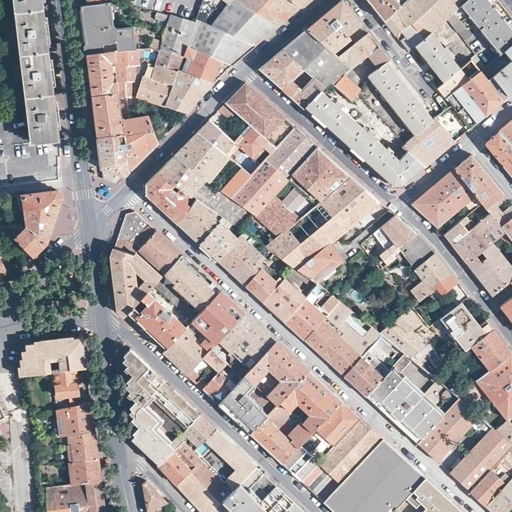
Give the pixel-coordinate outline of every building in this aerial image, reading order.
[(46,31),(42,0),(15,0),(31,131),(33,131),(35,142),(60,139),(46,31)] [(255,45),(279,25),(241,0),(215,0),(202,20),(197,19),(196,21),(170,15),(168,22),(162,42),(160,48),(183,59),(193,47),(232,65),(255,45)] [(290,0),(241,0),(279,25),(300,7),(290,0)] [(307,29),(333,54),(348,40),(346,38),(362,24),(356,17),(345,4),(341,0),(324,15),(307,29)] [(400,8),(408,0),(366,0),(374,9),(385,22),(389,19),(400,8)] [(446,18),(453,12),(466,0),(408,0),(400,8),(412,23),(424,38),(431,31),(446,18)] [(472,20),(500,54),(504,50),(511,43),(511,18),(504,9),(496,0),(466,0),(453,12),(465,26),(472,20)] [(87,53),(113,51),(136,48),(133,27),(117,28),(113,25),(110,1),(81,5),(84,27),(87,53)] [(391,29),(396,36),(412,23),(400,8),(389,19),(385,22),(391,29)] [(155,18),(168,22),(170,15),(171,14),(157,11),(155,18)] [(446,18),(457,32),(464,26),(465,26),(453,12),(446,18)] [(460,68),(459,68),(448,54),(450,52),(445,45),(443,47),(431,31),(424,38),(412,23),(396,36),(408,52),(416,45),(444,81),(460,68)] [(457,32),(463,40),(471,34),(464,26),(457,32)] [(281,50),(325,87),(329,83),(334,87),(345,76),(350,69),(338,58),(333,54),(307,29),(294,39),(281,50)] [(378,69),(387,63),(390,60),(368,32),(338,58),(350,69),(368,56),(378,69)] [(151,48),(160,48),(162,42),(152,39),(149,48),(151,48)] [(511,43),(504,50),(511,59),(492,76),(508,97),(511,93),(511,43)] [(231,66),(232,65),(193,47),(183,59),(166,106),(188,113),(197,101),(206,91),(207,89),(231,66)] [(119,92),(123,120),(139,116),(135,97),(135,96),(135,95),(135,94),(145,48),(136,48),(113,51),(114,60),(117,80),(119,92)] [(166,106),(183,59),(160,48),(151,48),(143,74),(142,74),(140,77),(142,78),(136,96),(163,104),(163,106),(165,107),(166,106)] [(322,91),(325,87),(281,50),(271,58),(259,68),(287,92),(305,108),(307,107),(322,91)] [(92,95),(119,92),(117,80),(112,80),(109,61),(114,60),(113,51),(87,53),(90,74),(92,95)] [(492,76),(484,67),(480,71),(470,59),(459,68),(460,68),(444,81),(437,87),(451,105),(460,115),(471,129),(487,115),(508,97),(492,76)] [(411,129),(416,135),(433,119),(426,110),(413,95),(393,70),(387,63),(378,69),(369,76),(370,77),(373,82),(371,83),(377,89),(378,88),(382,93),(381,95),(385,101),(387,100),(396,111),(394,112),(399,118),(401,117),(406,122),(404,124),(409,130),(411,129)] [(359,94),(361,91),(345,76),(334,87),(352,103),(353,102),(352,100),(359,94)] [(269,144),(275,149),(295,127),(278,111),(246,82),(235,93),(226,103),(236,113),(249,124),(269,144)] [(401,185),(423,166),(407,151),(399,160),(396,157),(398,155),(396,153),(394,155),(374,138),(376,135),(369,129),(367,131),(342,109),(345,106),(337,99),(335,102),(322,91),(307,107),(323,121),(355,149),(385,177),(394,184),(401,185)] [(97,136),(125,133),(123,120),(119,92),(92,95),(94,113),(97,136)] [(226,103),(219,110),(230,119),(236,113),(226,103)] [(457,118),(460,115),(451,105),(436,117),(444,128),(457,118)] [(146,154),(158,142),(149,115),(139,116),(123,120),(125,133),(130,170),(142,158),(146,154)] [(168,132),(182,118),(179,115),(172,122),(170,120),(167,130),(168,132)] [(468,131),(471,129),(460,115),(457,118),(468,131)] [(439,156),(455,142),(444,128),(436,117),(433,119),(416,135),(406,143),(402,146),(407,151),(423,166),(425,168),(439,156)] [(511,120),(499,131),(511,144),(511,120)] [(235,141),(255,159),(269,144),(249,124),(235,141)] [(231,197),(253,213),(255,215),(318,147),(311,141),(295,127),(275,149),(260,164),(256,169),(251,175),(231,197)] [(501,162),(511,152),(511,144),(499,131),(486,143),(486,144),(486,145),(487,146),(493,153),(501,162)] [(217,188),(231,197),(251,175),(246,171),(223,152),(213,144),(198,132),(185,144),(173,155),(210,182),(226,162),(238,172),(224,188),(220,184),(217,188)] [(127,173),(130,170),(125,133),(97,136),(99,151),(101,167),(102,167),(123,174),(125,175),(127,173)] [(213,144),(223,152),(227,147),(217,139),(213,144)] [(247,167),(255,159),(235,141),(233,144),(235,146),(230,152),(247,167)] [(259,218),(280,235),(351,175),(337,164),(318,147),(255,215),(259,218)] [(511,175),(511,152),(501,162),(509,172),(511,175)] [(493,201),(495,199),(503,192),(488,175),(471,154),(454,169),(482,204),(485,207),(493,201)] [(196,198),(223,217),(241,229),(249,219),(250,217),(253,213),(231,197),(217,188),(210,182),(173,155),(164,164),(157,172),(196,198)] [(246,171),(251,175),(256,169),(251,165),(246,171)] [(115,182),(123,174),(102,167),(103,178),(115,182)] [(472,212),(482,204),(454,169),(413,204),(427,217),(428,217),(438,227),(460,209),(462,211),(468,207),(472,212)] [(177,223),(196,198),(157,172),(149,179),(145,183),(145,194),(161,207),(177,223)] [(294,266),(298,269),(330,243),(331,243),(340,236),(376,206),(377,207),(381,205),(381,206),(383,204),(368,191),(351,175),(280,235),(266,247),(275,253),(294,266)] [(8,232),(32,254),(44,243),(45,241),(46,240),(47,238),(48,236),(50,228),(61,195),(55,189),(17,195),(20,214),(19,214),(20,219),(21,220),(27,219),(29,226),(25,229),(22,223),(0,222),(0,223),(7,230),(8,232)] [(503,192),(495,199),(499,204),(507,197),(503,192)] [(188,232),(200,243),(223,217),(196,198),(177,223),(188,232)] [(511,205),(503,213),(493,201),(485,207),(500,227),(511,217),(511,205)] [(472,212),(444,234),(449,240),(459,253),(467,262),(492,242),(500,235),(504,232),(500,227),(485,207),(482,204),(472,212)] [(135,211),(125,214),(120,231),(114,247),(134,254),(135,254),(138,250),(156,230),(135,211)] [(253,213),(250,217),(256,221),(259,218),(255,215),(253,213)] [(387,264),(399,255),(397,253),(400,250),(398,247),(417,234),(409,227),(395,215),(374,233),(386,249),(380,255),(387,264)] [(211,253),(219,260),(245,232),(241,229),(223,217),(200,243),(211,253)] [(511,217),(500,227),(504,232),(511,241),(511,217)] [(241,229),(245,232),(247,233),(254,223),(249,219),(241,229)] [(167,240),(156,230),(138,250),(165,273),(182,254),(167,240)] [(271,257),(275,253),(266,247),(264,245),(258,252),(247,241),(251,236),(247,233),(245,232),(219,260),(230,271),(246,285),(265,263),(271,257)] [(428,246),(417,234),(398,247),(400,250),(414,268),(415,269),(434,253),(428,246)] [(298,269),(317,282),(342,261),(343,263),(345,262),(339,254),(331,243),(330,243),(298,269)] [(134,254),(114,247),(112,255),(115,281),(118,310),(125,316),(128,312),(135,306),(142,298),(148,291),(154,285),(157,281),(161,277),(135,254),(134,254)] [(446,269),(434,253),(415,269),(431,291),(432,290),(439,298),(456,283),(446,269)] [(187,266),(191,262),(182,254),(165,273),(175,284),(174,285),(202,310),(221,289),(212,282),(208,286),(187,266)] [(265,263),(246,285),(253,292),(264,301),(283,279),(265,263)] [(285,321),(319,283),(317,282),(298,269),(294,266),(290,271),(308,285),(308,287),(302,294),(285,277),(283,279),(264,301),(273,310),(285,321)] [(417,298),(415,300),(417,302),(431,291),(415,269),(414,268),(412,270),(421,283),(411,291),(417,298)] [(157,281),(154,285),(190,318),(193,321),(196,317),(157,281)] [(305,339),(340,301),(333,295),(318,311),(312,306),(326,290),(320,284),(319,283),(285,321),(294,329),(305,339)] [(196,317),(193,321),(192,321),(200,328),(208,336),(201,343),(210,351),(211,349),(245,311),(234,301),(221,289),(202,310),(196,317)] [(135,306),(128,312),(167,348),(185,329),(186,327),(172,314),(171,314),(165,309),(165,307),(148,291),(142,298),(148,304),(141,312),(135,306)] [(511,296),(500,305),(511,319),(511,296)] [(383,335),(380,333),(340,301),(305,339),(323,355),(344,375),(362,357),(383,335)] [(440,318),(465,350),(471,345),(492,328),(485,319),(479,324),(461,302),(440,318)] [(418,320),(409,309),(380,333),(383,335),(406,353),(412,358),(416,354),(425,347),(414,337),(406,330),(418,320)] [(250,369),(277,340),(258,323),(245,311),(211,349),(217,354),(224,346),(237,358),(229,365),(236,372),(244,364),(250,369)] [(200,328),(192,321),(188,325),(186,327),(185,329),(193,336),(200,328)] [(471,345),(490,369),(511,352),(505,344),(492,328),(471,345)] [(167,348),(164,352),(175,363),(188,375),(193,369),(210,351),(201,343),(193,336),(185,329),(167,348)] [(76,369),(87,368),(86,360),(85,350),(83,338),(83,337),(82,337),(27,343),(26,343),(26,344),(25,344),(20,369),(19,376),(44,373),(76,369)] [(245,375),(277,404),(279,402),(309,370),(294,356),(277,340),(250,369),(245,375)] [(145,449),(159,464),(185,440),(184,440),(180,435),(201,414),(186,401),(155,371),(130,348),(123,350),(128,391),(129,404),(134,438),(145,449)] [(217,354),(211,349),(210,351),(193,369),(188,375),(193,379),(209,363),(218,371),(226,363),(217,354)] [(508,422),(496,431),(504,438),(511,432),(511,353),(511,352),(490,369),(456,395),(460,398),(469,406),(485,392),(508,422)] [(418,443),(460,398),(456,395),(434,376),(431,379),(434,381),(422,394),(399,373),(412,359),(412,358),(406,353),(385,375),(366,395),(372,401),(402,428),(418,443)] [(416,354),(412,358),(412,359),(425,369),(428,364),(416,354)] [(354,384),(366,395),(385,375),(382,372),(379,374),(362,357),(344,375),(354,384)] [(214,399),(219,404),(242,378),(236,372),(229,365),(226,363),(218,371),(208,383),(203,389),(214,399)] [(236,372),(242,378),(245,375),(250,369),(244,364),(236,372)] [(76,369),(44,373),(45,380),(48,380),(48,378),(52,377),(57,409),(75,405),(74,395),(79,394),(78,390),(81,389),(80,378),(77,379),(76,369)] [(303,422),(313,431),(342,400),(325,384),(309,370),(279,402),(289,411),(298,402),(310,414),(303,422)] [(233,416),(250,432),(265,417),(277,404),(245,375),(242,378),(219,404),(233,416)] [(197,383),(203,389),(208,383),(202,377),(197,383)] [(472,424),(479,415),(469,406),(460,398),(418,443),(426,450),(438,461),(467,428),(472,424)] [(313,431),(301,444),(319,461),(361,418),(351,409),(342,400),(313,431)] [(75,405),(57,409),(60,436),(62,436),(95,430),(94,423),(93,417),(91,402),(75,405)] [(277,404),(265,417),(278,429),(292,413),(289,411),(279,402),(277,404)] [(188,444),(195,451),(216,429),(208,421),(201,414),(180,435),(184,440),(187,436),(192,440),(188,444)] [(479,415),(472,424),(479,429),(486,421),(479,415)] [(265,447),(283,463),(301,444),(313,431),(303,422),(301,421),(286,436),(278,429),(265,417),(250,432),(265,447)] [(311,490),(323,501),(383,438),(373,428),(361,418),(319,461),(301,480),(311,490)] [(486,421),(479,429),(486,436),(493,428),(486,421)] [(504,438),(496,431),(493,428),(486,436),(450,473),(458,480),(469,490),(511,445),(504,438)] [(195,451),(233,489),(256,466),(230,442),(216,429),(195,451)] [(95,435),(95,430),(62,436),(64,445),(69,444),(96,441),(95,435)] [(511,432),(504,438),(511,445),(469,490),(476,497),(485,505),(511,476),(511,432)] [(50,438),(38,440),(38,442),(39,448),(51,446),(50,438)] [(417,468),(405,457),(393,447),(387,442),(385,444),(383,443),(384,442),(384,438),(383,438),(323,501),(327,501),(328,500),(329,502),(327,505),(335,511),(393,511),(423,481),(413,472),(417,468)] [(202,511),(210,511),(233,489),(195,451),(188,444),(185,440),(159,464),(188,496),(202,511)] [(97,450),(96,441),(69,444),(71,461),(98,458),(97,450)] [(301,480),(319,461),(301,444),(283,463),(292,472),(301,480)] [(71,461),(70,461),(72,483),(101,480),(99,469),(98,458),(71,461)] [(256,466),(233,489),(210,511),(265,511),(284,492),(267,477),(256,466)] [(426,477),(417,468),(413,472),(423,481),(426,477)] [(511,511),(511,476),(485,505),(492,511),(511,511)] [(440,492),(442,492),(426,477),(423,481),(435,494),(437,493),(439,492),(440,492)] [(72,483),(49,486),(46,486),(47,511),(104,511),(103,501),(101,480),(72,483)] [(148,511),(166,501),(158,492),(147,480),(143,484),(148,511)] [(435,494),(423,481),(393,511),(464,511),(445,494),(442,497),(437,493),(435,494)] [(305,511),(298,506),(284,492),(265,511),(305,511)] [(174,511),(176,511),(166,501),(148,511),(147,511),(174,511)]
